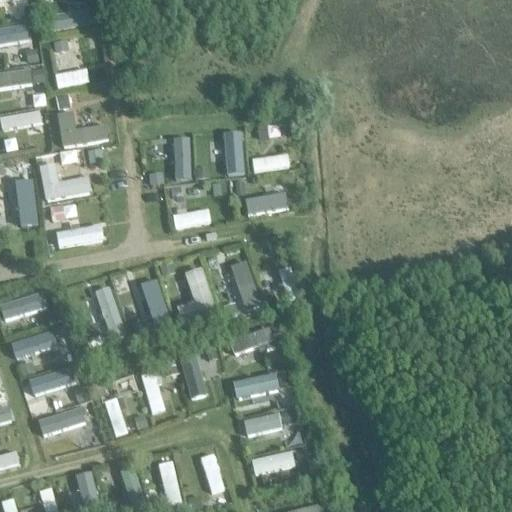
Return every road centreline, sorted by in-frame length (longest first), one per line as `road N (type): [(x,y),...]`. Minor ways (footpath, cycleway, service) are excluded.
road 1 (track): [(0,484),(224,427),(246,511)]
road 2 (track): [(139,249),(126,130),(247,118)]
road 3 (track): [(139,249),(297,223)]
